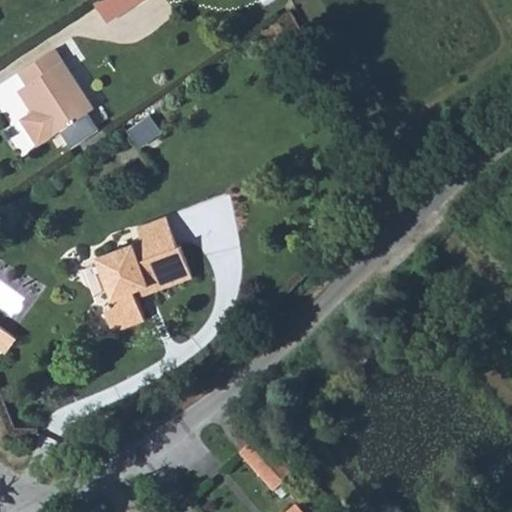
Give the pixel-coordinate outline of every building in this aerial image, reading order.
[(111,21),(146,0),(98,0),(99,0),(111,21)] [(96,111),(56,49),(22,70),(29,84),(26,86),(40,108),(57,135),(96,111)] [(35,111),(40,108),(26,86),(21,90),(35,111)] [(40,146),(57,135),(40,108),(35,111),(23,119),(40,146)] [(152,116),(133,130),(145,145),(164,130),(152,116)] [(164,215),(136,225),(140,239),(145,255),(174,246),(164,215)] [(140,239),(96,255),(108,293),(102,307),(107,328),(140,317),(133,293),(187,274),(178,245),(174,246),(145,255),(140,239)] [(0,326),(0,349),(9,357),(21,342),(0,326)] [(303,460),(270,420),(248,437),(280,478),(303,460)] [(320,511),(303,492),(277,511),(320,511)]
